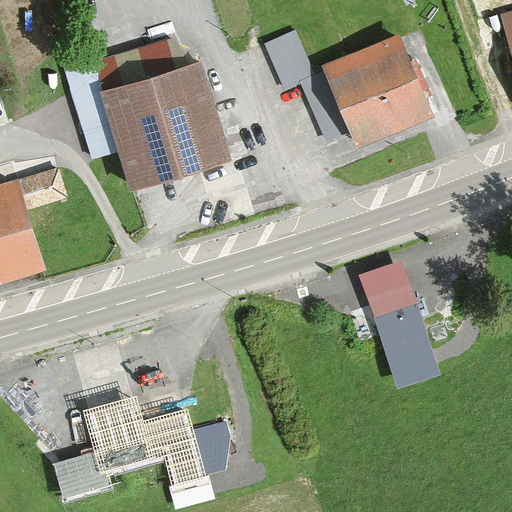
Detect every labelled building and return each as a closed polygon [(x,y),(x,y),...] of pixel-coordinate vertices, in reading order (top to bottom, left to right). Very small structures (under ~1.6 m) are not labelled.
[(511,8),(499,13),(511,58),(511,8)] [(268,37),(285,83),(317,72),(300,25),(268,37)] [(399,40),(326,76),(361,148),(434,112),(399,40)] [(210,59),(100,93),(149,251),(259,217),(210,59)] [(388,179),(397,203),(471,175),(462,151),(388,179)] [(63,161),(30,169),(38,200),(71,192),(63,161)] [(27,178),(0,186),(0,290),(55,274),(27,178)] [(408,259),(360,278),(404,389),(452,370),(408,259)] [(102,456),(59,468),(67,499),(188,466),(168,392),(90,413),(102,456)]
